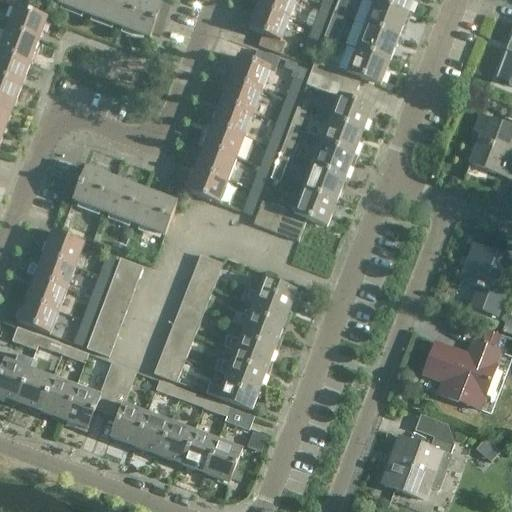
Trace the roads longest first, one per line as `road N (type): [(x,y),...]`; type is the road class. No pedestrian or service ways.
road 1 (residential): [(0,247),(56,110),(157,147),(216,0)]
road 2 (residential): [(258,511),(387,180)]
road 3 (residential): [(331,511),(447,203)]
road 4 (residential): [(186,511),(0,443)]
road 5 (residential): [(387,180),(455,0)]
